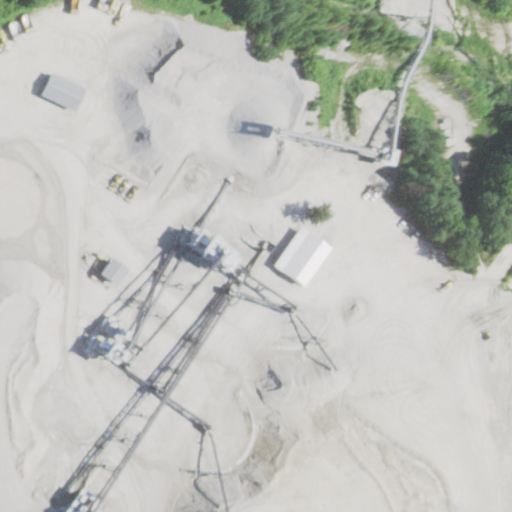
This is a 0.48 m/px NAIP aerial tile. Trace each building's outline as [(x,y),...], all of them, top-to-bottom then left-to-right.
[(79,100),(72,113),(37,96),(41,88),(49,72),(84,89),(79,100)] [(451,143),(445,145),(442,139),(451,136),(453,142),(451,143)] [(389,148),(386,163),(371,160),(375,145),(389,148)] [(475,182),(475,183),(460,181),(462,169),(477,171),(475,182)] [(230,262),(244,273),(248,267),(253,271),(248,277),(244,273),(238,280),(229,272),(224,278),(180,242),(192,227),(232,260),(230,262)] [(315,268),(301,287),(270,265),(298,227),(328,248),(315,268)] [(124,270),(113,285),(96,274),(107,259),(124,270)] [(115,319),(118,321),(115,325),(117,327),(115,330),(131,340),(130,342),(142,349),(138,356),(127,346),(121,355),(133,364),(128,370),(113,360),(112,361),(111,360),(107,364),(99,359),(97,361),(92,358),(93,356),(84,350),(87,345),(85,343),(103,318),(105,319),(108,314),(115,319)] [(67,511),(82,489),(89,494),(77,511),(67,511)]
